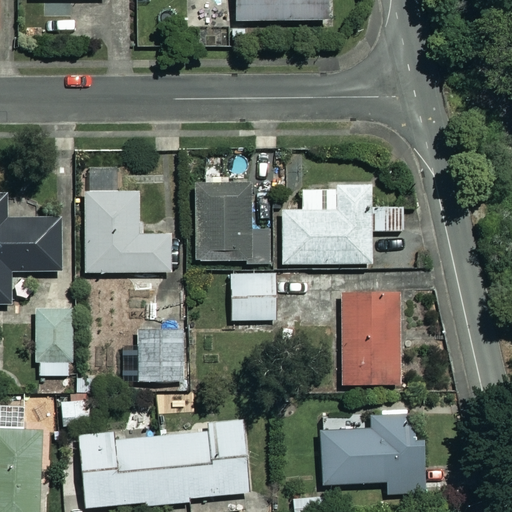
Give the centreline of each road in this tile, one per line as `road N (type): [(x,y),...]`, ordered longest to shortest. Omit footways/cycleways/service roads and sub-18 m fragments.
road 1 (residential): [(0,98),(432,96)]
road 2 (residential): [(511,446),(432,96)]
